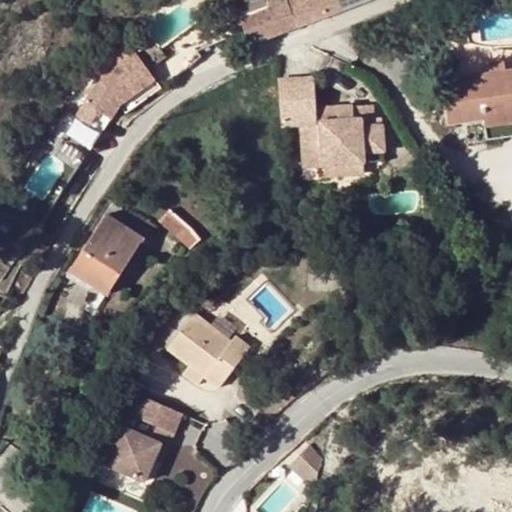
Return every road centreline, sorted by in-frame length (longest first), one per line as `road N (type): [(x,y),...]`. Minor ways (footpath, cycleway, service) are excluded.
road 1 (unclassified): [(392,0),(183,87),(131,130),(51,271),(0,397)]
road 2 (unclassified): [(511,365),(434,350),(379,358),(256,452),(210,511)]
